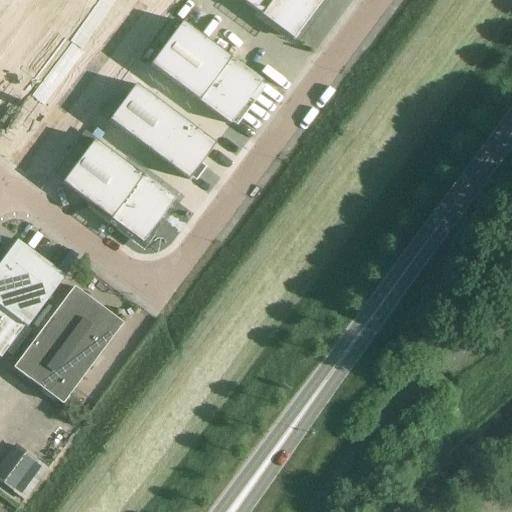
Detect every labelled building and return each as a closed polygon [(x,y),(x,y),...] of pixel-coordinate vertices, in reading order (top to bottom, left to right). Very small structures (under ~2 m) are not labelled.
[(10,0),(6,6),(43,34),(51,22),(59,11),(44,0),(10,0)] [(44,0),(59,11),(65,3),(67,0),(44,0)] [(67,0),(65,3),(102,31),(116,12),(100,0),(67,0)] [(100,0),(116,12),(124,0),(100,0)] [(239,0),(293,40),(322,0),(239,0)] [(102,31),(65,3),(59,11),(51,22),(88,50),(102,31)] [(43,34),(6,6),(0,13),(0,36),(26,56),(37,41),(43,34)] [(43,34),(37,41),(74,68),(88,50),(51,22),(43,34)] [(181,23),(150,65),(230,125),(262,82),(181,23)] [(26,56),(0,36),(0,71),(9,79),(23,60),(26,56)] [(60,87),(74,68),(37,41),(26,56),(23,60),(60,87)] [(9,79),(46,106),(60,87),(23,60),(9,79)] [(0,91),(9,79),(0,71),(0,91)] [(9,79),(0,91),(0,126),(12,135),(18,127),(26,133),(46,106),(9,79)] [(135,85),(109,120),(188,180),(215,144),(135,85)] [(94,140),(62,183),(142,243),(174,200),(94,140)] [(31,330),(27,327),(64,277),(16,241),(0,262),(0,356),(4,351),(11,356),(31,330)] [(62,405),(122,324),(73,287),(12,368),(62,405)] [(12,492),(24,501),(48,469),(15,445),(0,465),(0,481),(13,492),(12,492)]
